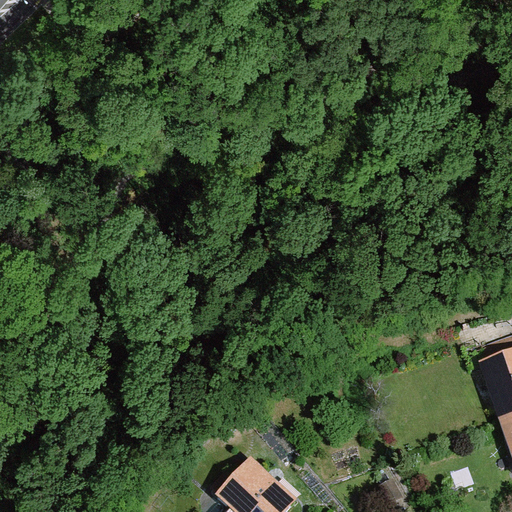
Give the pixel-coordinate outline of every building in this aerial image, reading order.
[(490,366),(511,358),(511,345),(500,349),(499,346),(484,351),(490,366)] [(511,358),(490,366),(504,406),(496,408),(502,425),(511,421),(511,358)] [(511,421),(502,425),(508,441),(511,439),(511,421)] [(249,467),(220,500),(231,509),(234,511),(287,511),(293,506),(249,467)] [(401,499),(392,483),(383,488),(391,504),(401,499)]
